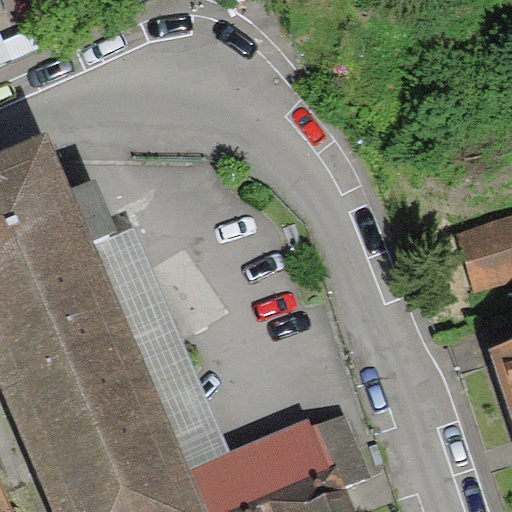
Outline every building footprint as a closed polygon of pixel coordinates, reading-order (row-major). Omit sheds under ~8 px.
[(0,76),(19,70),(0,20),(0,76)] [(210,511),(190,462),(170,470),(75,245),(104,233),(83,184),(52,197),(32,151),(0,164),(0,379),(56,511),(347,511),(333,478),(357,467),(332,407),(304,419),(324,466),(215,511),(210,511)] [(511,211),(441,234),(458,288),(511,271),(511,211)] [(511,342),(491,349),(511,415),(511,342)] [(0,511),(12,511),(0,483),(0,511)]
